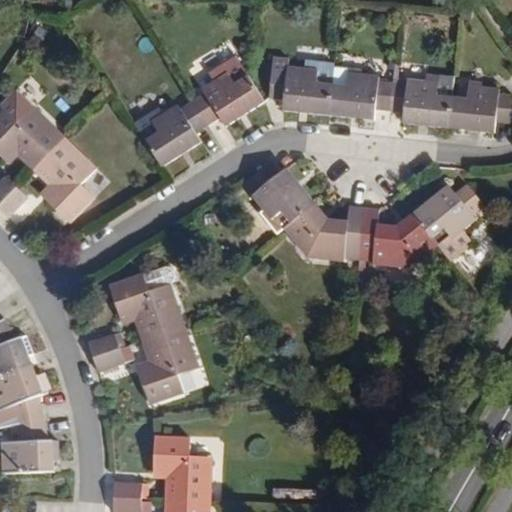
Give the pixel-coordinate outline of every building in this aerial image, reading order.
[(332,120),(335,86),(337,68),(337,64),(309,61),(309,71),(290,68),(291,60),(276,59),(271,101),(287,102),(286,115),(332,120)] [(379,111),(394,113),(397,84),(383,83),(383,78),(361,76),(362,70),(337,68),(335,86),(332,120),(378,124),(379,111)] [(206,93),(196,100),(211,124),(221,117),(228,128),(268,103),(251,77),(237,86),(229,73),(204,89),(206,93)] [(397,78),(397,84),(394,113),(407,114),(407,127),(454,131),(457,98),(441,97),(443,78),(430,76),(430,82),(402,79),(397,78)] [(457,98),(454,131),(500,136),(502,124),(511,125),(511,95),(505,95),(505,89),(474,86),(472,100),(457,98)] [(211,124),(196,100),(183,108),(180,104),(164,114),(160,109),(137,124),(165,168),(204,143),(198,132),(211,124)] [(19,155),(36,171),(70,135),(36,103),(19,121),(5,108),(0,114),(0,152),(11,163),(19,155)] [(103,167),(70,135),(36,171),(51,186),(44,195),(76,224),(100,198),(87,185),(103,167)] [(290,230),(316,212),(290,174),(279,181),(270,169),(247,184),(256,197),(252,199),(269,225),(280,217),(290,230)] [(0,186),(0,208),(18,189),(7,179),(0,186)] [(30,200),(18,189),(0,208),(0,211),(3,214),(9,221),(30,200)] [(448,190),(415,223),(441,250),(453,262),(473,243),(463,235),(477,221),(474,218),(486,207),(469,190),(458,200),(448,190)] [(316,212),(290,230),(282,236),(303,267),(342,272),(343,269),(360,270),(366,217),(349,215),(347,231),(327,230),(316,212)] [(441,250),(415,223),(401,236),(380,234),(384,218),(366,217),(360,270),(375,272),(376,275),(413,279),(441,250)] [(142,339),(189,323),(174,281),(176,275),(177,270),(174,266),(166,263),(110,282),(124,322),(134,318),(142,339)] [(0,376),(25,367),(21,357),(31,352),(35,351),(27,330),(18,334),(7,315),(0,319),(0,376)] [(189,323),(142,339),(149,361),(138,365),(152,405),(188,393),(182,375),(204,367),(189,323)] [(86,343),(91,357),(118,348),(113,334),(86,343)] [(118,348),(91,357),(94,363),(97,373),(124,363),(118,348)] [(21,357),(25,367),(35,362),(31,352),(21,357)] [(35,362),(25,367),(29,377),(39,373),(35,362)] [(0,408),(14,403),(17,423),(46,417),(42,397),(52,392),(43,371),(39,373),(29,377),(25,367),(0,376),(0,408)] [(50,437),(46,417),(17,423),(21,439),(3,440),(3,473),(45,472),(44,460),(55,459),(61,459),(60,437),(50,437)] [(166,479),(165,501),(215,503),(217,457),(193,457),(193,438),(155,437),(154,479),(166,479)] [(45,472),(56,471),(55,459),(44,460),(45,472)] [(112,498),(141,500),(141,485),(113,483),(112,498)] [(140,511),(141,500),(112,498),(111,507),(110,511),(140,511)] [(214,511),(215,503),(165,501),(164,511),(214,511)]
